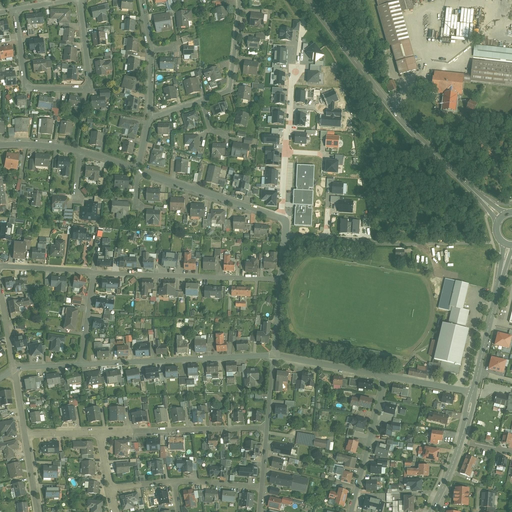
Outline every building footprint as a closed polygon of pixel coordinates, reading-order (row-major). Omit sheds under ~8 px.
[(132,0),(121,0),(121,9),(132,10),(132,0)] [(376,0),(379,8),(398,2),(401,12),(413,8),(410,0),(376,0)] [(401,12),(398,2),(379,8),(378,8),(389,47),(392,46),(409,41),(401,12)] [(104,6),(91,9),(93,18),(100,17),(101,23),(107,22),(105,15),(106,15),(105,11),(104,6)] [(221,8),(216,9),(217,14),(218,14),(219,20),(218,21),(228,20),(226,8),(221,8)] [(70,10),(51,10),(51,16),(54,16),(54,19),(59,19),(59,23),(63,23),(69,23),(70,23),(70,10)] [(191,12),(187,12),(177,13),(177,17),(178,17),(178,22),(179,28),(189,27),(188,20),(192,19),(191,12)] [(42,14),(26,16),(28,30),(33,29),(32,25),(43,23),(42,14)] [(264,15),(251,14),(250,26),(257,27),(257,28),(262,29),(262,27),(263,27),(264,15)] [(168,15),(155,18),(157,31),(157,28),(164,27),(165,28),(167,28),(168,29),(169,29),(168,27),(172,27),(170,17),(169,15),(168,15)] [(463,18),(462,33),(472,34),(473,19),(467,19),(467,16),(463,15),(463,18)] [(450,17),(449,30),(459,31),(461,18),(450,17)] [(130,21),(125,20),(125,21),(124,31),(134,32),(135,21),(130,21)] [(7,22),(0,22),(0,35),(2,35),(1,32),(9,31),(7,22)] [(280,41),(291,42),(293,30),(281,28),(280,41)] [(69,29),(64,29),(63,41),(66,41),(73,42),(74,30),(69,29)] [(104,33),(93,34),(94,47),(106,45),(105,40),(104,40),(103,34),(104,33)] [(256,39),(249,38),(248,46),(252,46),(252,48),(259,49),(260,40),(260,39),(256,39)] [(42,39),(29,41),(30,50),(35,50),(35,49),(37,49),(38,55),(44,54),(42,39)] [(137,40),(124,39),(123,46),(127,46),(127,51),(126,52),(132,52),(136,53),(137,40)] [(409,41),(392,46),(400,75),(417,70),(409,41)] [(306,51),(315,64),(325,56),(315,44),(306,51)] [(197,52),(194,52),(194,47),(194,46),(184,47),(184,56),(192,56),(192,60),(197,59),(197,52)] [(499,48),(475,46),(474,56),(498,59),(499,48)] [(2,48),(0,48),(0,53),(1,59),(13,57),(11,48),(5,49),(5,48),(2,48)] [(67,48),(65,48),(65,49),(65,53),(66,53),(65,61),(64,60),(64,61),(75,62),(77,49),(67,48)] [(273,64),(286,65),(287,50),(274,49),(273,64)] [(174,59),(161,59),(160,69),(167,69),(167,68),(174,68),(174,69),(174,65),(174,59)] [(45,60),(33,62),(34,70),(38,70),(38,73),(46,72),(46,69),(45,62),(45,60)] [(134,60),(129,60),(128,65),(129,65),(128,71),(127,71),(127,72),(138,73),(140,61),(134,60)] [(111,62),(104,63),(104,61),(95,62),(95,63),(96,63),(97,72),(96,72),(97,77),(105,76),(104,69),(112,68),(111,62)] [(254,63),(245,62),(243,74),(257,75),(259,64),(254,63)] [(511,66),(473,62),(471,76),(471,80),(511,84),(511,66)] [(222,80),(218,68),(204,72),(206,77),(209,76),(209,77),(211,76),(213,82),(222,80)] [(78,69),(68,69),(68,70),(67,81),(77,82),(78,69)] [(5,73),(0,74),(1,79),(2,83),(6,82),(7,86),(16,85),(14,72),(5,73)] [(464,75),(435,72),(433,92),(445,94),(457,95),(462,95),(463,82),(464,75)] [(274,86),(284,86),(285,74),(275,73),(274,86)] [(308,83),(319,84),(319,74),(309,73),(308,83)] [(138,81),(126,77),(123,84),(126,85),(125,90),(136,93),(138,88),(136,87),(138,81)] [(196,79),(185,82),(188,95),(200,92),(196,79)] [(393,80),(385,84),(389,92),(397,89),(393,80)] [(251,88),(240,87),(238,100),(250,101),(251,88)] [(175,91),(174,88),(165,89),(165,94),(167,93),(167,96),(166,96),(166,98),(167,97),(168,101),(167,101),(176,99),(176,95),(176,91),(175,91)] [(296,103),(305,104),(306,92),(297,91),(296,103)] [(326,110),(326,116),(321,116),(321,127),(340,128),(341,117),(342,111),(334,110),(335,103),(338,101),(334,91),(323,96),(328,106),(330,105),(330,110),(326,110)] [(274,104),(285,105),(285,95),(283,95),(275,94),(274,104)] [(457,95),(445,94),(443,110),(455,111),(457,95)] [(26,101),(26,97),(17,97),(17,106),(26,106),(26,101)] [(54,99),(40,97),(38,108),(45,109),(45,107),(52,109),(51,110),(52,110),(54,99)] [(82,99),(70,97),(68,106),(80,108),(81,106),(82,99)] [(91,98),(91,109),(105,108),(105,99),(104,97),(100,97),(91,98)] [(139,100),(128,98),(129,98),(128,107),(127,106),(126,111),(137,113),(139,100)] [(477,103),(470,101),(467,109),(473,112),(476,107),(477,103)] [(224,110),(222,104),(211,107),(215,116),(220,114),(220,113),(223,112),(223,111),(224,110)] [(249,115),(239,112),(236,124),(243,126),(244,123),(247,124),(249,115)] [(272,125),(283,125),(284,113),(280,113),(272,112),(272,125)] [(196,113),(183,117),(186,125),(187,129),(194,127),(192,127),(190,122),(198,119),(196,113)] [(298,114),(295,114),(295,126),(305,127),(306,115),(298,114)] [(131,122),(126,121),(125,121),(125,117),(124,117),(123,120),(121,119),(119,127),(129,129),(127,136),(129,136),(135,138),(139,123),(131,122)] [(29,119),(15,119),(16,133),(27,133),(27,125),(29,125),(29,119)] [(53,121),(43,120),(42,127),(41,133),(41,134),(51,135),(53,121)] [(72,124),(62,122),(60,134),(70,136),(68,136),(69,129),(71,129),(72,124)] [(169,125),(158,125),(158,134),(169,134),(169,130),(169,125)] [(103,134),(93,132),(91,145),(101,147),(103,135),(103,134)] [(295,134),(295,144),(306,145),(306,135),(295,134)] [(264,144),(279,145),(280,136),(264,135),(264,144)] [(198,136),(186,136),(186,143),(191,143),(191,151),(198,151),(199,151),(199,148),(198,136)] [(326,148),(338,149),(339,137),(327,136),(326,140),(326,148)] [(127,143),(124,142),(124,143),(122,153),(131,155),(134,145),(127,143)] [(247,146),(234,144),(232,156),(244,158),(244,160),(245,160),(247,146)] [(221,145),(216,145),(213,145),(212,154),(213,154),(213,159),(220,159),(220,155),(225,155),(225,151),(226,145),(221,145)] [(166,154),(153,152),(151,165),(163,167),(164,162),(166,154)] [(265,165),(279,166),(280,153),(267,152),(265,165)] [(18,156),(8,155),(6,166),(12,167),(11,168),(16,169),(17,161),(18,156)] [(49,156),(36,155),(35,160),(35,166),(48,167),(49,156)] [(70,159),(58,158),(58,160),(57,168),(63,169),(63,174),(63,176),(64,176),(66,176),(68,176),(68,175),(69,169),(70,159)] [(188,161),(178,161),(177,173),(187,174),(188,161)] [(325,174),(338,175),(339,161),(326,161),(325,174)] [(221,169),(211,166),(207,182),(221,186),(222,181),(218,180),(221,169)] [(294,226),(312,227),(313,209),(308,208),(308,205),(312,206),(313,191),(309,191),(309,188),(313,188),(314,166),(297,166),(296,188),(297,188),(297,190),(294,190),(293,205),(296,206),(296,208),(295,208),(294,226)] [(99,168),(86,167),(85,177),(92,178),(92,181),(98,182),(98,179),(98,178),(99,178),(99,168)] [(265,185),(277,186),(278,171),(265,171),(265,185)] [(245,178),(235,175),(234,182),(238,183),(236,192),(245,194),(248,181),(245,180),(245,178)] [(128,178),(119,178),(119,177),(115,177),(114,188),(114,187),(123,188),(123,189),(128,189),(129,178),(128,177),(128,178)] [(332,194),(343,195),(344,183),(333,183),(332,188),(332,194)] [(42,192),(33,191),(33,189),(26,188),(25,192),(23,192),(22,198),(35,199),(35,203),(31,203),(31,206),(40,208),(41,200),(42,192)] [(160,190),(147,190),(147,201),(160,202),(160,200),(160,194),(160,190)] [(266,206),(276,206),(277,192),(262,191),(261,201),(266,201),(266,206)] [(65,198),(53,197),(52,209),(65,209),(65,198)] [(185,200),(171,199),(171,210),(185,211),(185,200)] [(339,213),(353,214),(353,201),(339,201),(339,203),(339,213)] [(118,202),(112,202),(112,203),(111,212),(116,213),(116,211),(121,211),(121,214),(120,214),(120,215),(117,215),(117,219),(127,219),(128,203),(118,202)] [(95,203),(87,203),(87,209),(82,209),(82,220),(82,218),(88,219),(88,220),(96,220),(97,203),(95,203)] [(204,205),(191,205),(191,216),(204,217),(204,205)] [(155,211),(148,211),(147,221),(151,221),(151,225),(158,225),(158,221),(159,221),(160,212),(155,211)] [(225,211),(212,211),(212,220),(219,220),(219,223),(218,223),(218,224),(224,224),(224,220),(225,211)] [(245,218),(234,218),(234,229),(240,229),(240,228),(244,228),(244,229),(245,229),(245,218)] [(352,235),(359,235),(360,222),(352,221),(352,224),(348,224),(348,221),(341,220),(340,235),(347,235),(347,233),(352,234),(352,235)] [(11,226),(2,225),(0,237),(0,239),(9,241),(11,226)] [(268,226),(255,225),(255,232),(255,234),(267,235),(268,226)] [(86,230),(74,228),(73,240),(78,240),(78,238),(86,239),(87,235),(85,235),(86,230)] [(64,242),(56,242),(56,249),(51,249),(50,256),(51,256),(51,255),(56,256),(56,257),(63,257),(64,242)] [(23,243),(21,243),(15,243),(14,249),(13,259),(14,259),(19,259),(24,260),(26,244),(23,244),(23,243)] [(44,250),(33,250),(32,250),(32,259),(44,260),(45,250),(44,250)] [(107,251),(102,251),(102,252),(102,258),(97,258),(97,267),(101,267),(112,267),(113,258),(107,258),(107,252),(107,251)] [(272,253),(271,259),(265,258),(264,262),(264,268),(277,269),(277,260),(277,254),(272,253)] [(7,262),(10,257),(3,254),(1,259),(7,262)] [(145,254),(144,254),(144,257),(144,259),(144,269),(154,269),(154,260),(149,260),(149,254),(145,254)] [(136,256),(130,255),(129,259),(121,259),(120,259),(119,268),(135,268),(136,256)] [(169,256),(165,255),(165,260),(164,260),(164,269),(174,270),(174,261),(172,261),(169,260),(169,256)] [(216,259),(204,259),(203,270),(215,270),(215,265),(216,265),(216,259)] [(257,260),(252,260),(252,264),(246,264),(246,272),(257,273),(257,260)] [(186,261),(185,261),(185,270),(195,271),(196,262),(190,261),(186,261)] [(225,263),(224,271),(235,272),(235,263),(230,263),(225,263)] [(59,278),(52,277),(52,280),(51,286),(51,287),(60,287),(59,292),(65,292),(66,279),(59,278)] [(82,278),(78,277),(78,278),(75,278),(73,279),(72,282),(74,285),(74,288),(80,289),(79,295),(84,296),(85,289),(84,289),(85,284),(86,283),(86,281),(85,279),(82,279),(82,278)] [(22,282),(14,283),(14,278),(5,280),(6,289),(7,289),(7,288),(14,287),(15,288),(15,287),(16,292),(24,291),(22,282)] [(122,282),(114,282),(114,281),(109,280),(106,280),(102,280),(102,282),(101,282),(101,285),(102,285),(102,289),(117,289),(117,288),(121,288),(122,282)] [(154,281),(143,281),(143,290),(148,290),(153,290),(154,281)] [(174,281),(164,281),(164,289),(160,289),(160,295),(163,295),(163,298),(169,298),(169,295),(175,296),(175,292),(176,282),(174,282),(174,281)] [(469,284),(456,281),(450,307),(453,307),(449,325),(465,329),(469,311),(463,309),(469,284)] [(199,286),(187,285),(187,291),(184,291),(184,292),(184,296),(198,296),(199,286)] [(251,288),(232,287),(232,296),(251,297),(251,288)] [(207,288),(205,288),(205,292),(205,298),(222,298),(222,288),(207,288)] [(107,301),(97,299),(96,308),(106,309),(107,301)] [(18,301),(9,302),(12,319),(23,317),(22,312),(20,312),(19,307),(18,301)] [(78,311),(63,308),(61,316),(66,317),(64,329),(75,331),(78,311)] [(103,321),(94,320),(93,328),(97,328),(97,329),(102,329),(103,321)] [(449,325),(443,323),(439,342),(436,352),(435,359),(434,359),(460,366),(463,356),(465,357),(466,353),(464,352),(469,330),(465,329),(449,325)] [(264,334),(258,333),(258,343),(269,344),(270,334),(264,334)] [(508,336),(498,334),(495,345),(509,349),(511,337),(508,336)] [(65,337),(49,335),(48,341),(49,340),(52,340),(51,348),(53,348),(52,351),(59,352),(63,352),(64,342),(65,342),(65,337)] [(224,343),(224,335),(217,335),(217,343),(217,352),(227,351),(226,343),(224,343)] [(15,339),(16,348),(22,347),(22,348),(27,347),(25,337),(19,338),(15,339)] [(439,342),(433,340),(430,350),(436,352),(439,342)] [(248,341),(237,342),(237,351),(249,350),(248,341)] [(31,356),(43,354),(41,342),(29,343),(31,356)] [(109,348),(103,349),(102,343),(94,343),(95,349),(97,349),(98,358),(109,358),(109,348)] [(150,344),(136,345),(136,348),(136,356),(150,355),(150,344)] [(206,344),(196,345),(196,353),(207,353),(206,344)] [(178,345),(178,354),(188,354),(188,345),(183,345),(178,345)] [(167,346),(156,346),(157,355),(167,354),(167,346)] [(128,348),(117,348),(117,357),(128,356),(128,348)] [(499,360),(492,358),(489,370),(496,371),(499,360)] [(460,366),(434,359),(435,359),(433,359),(432,364),(429,364),(428,367),(431,368),(432,369),(440,370),(458,374),(460,366)] [(506,361),(499,360),(496,371),(503,373),(506,361)] [(237,363),(227,363),(227,372),(237,372),(237,363)] [(218,364),(207,364),(207,367),(206,367),(206,373),(206,376),(207,376),(207,373),(210,373),(213,379),(219,379),(218,372),(218,364)] [(198,365),(188,365),(189,377),(194,376),(194,379),(198,379),(198,378),(198,376),(198,365)] [(178,368),(166,368),(166,374),(166,379),(167,379),(178,378),(178,368)] [(154,370),(147,371),(146,371),(147,377),(148,380),(160,378),(158,369),(153,370),(154,370)] [(259,369),(247,370),(248,380),(246,380),(247,387),(255,387),(255,386),(253,386),(253,380),(259,379),(259,375),(259,369)] [(427,372),(410,369),(409,375),(426,379),(427,374),(427,372)] [(139,370),(131,371),(131,372),(126,373),(126,372),(128,383),(132,383),(132,384),(133,384),(133,381),(140,380),(139,370)] [(120,371),(112,372),(106,373),(108,384),(108,382),(113,382),(113,383),(120,382),(121,382),(121,379),(120,371)] [(95,373),(90,374),(90,373),(86,374),(87,382),(88,385),(92,385),(93,388),(94,388),(97,388),(98,387),(97,384),(101,384),(102,384),(101,378),(100,372),(95,372),(95,373)] [(289,373),(278,372),(276,392),(282,393),(283,382),(288,383),(289,373)] [(80,373),(66,375),(67,380),(67,385),(69,385),(81,383),(80,373)] [(59,374),(46,376),(48,385),(60,383),(60,379),(59,374)] [(314,375),(304,374),(303,382),(313,383),(314,375)] [(38,377),(24,380),(26,391),(36,390),(35,383),(39,382),(38,377)] [(343,378),(334,377),(334,378),(333,379),(332,382),(334,383),(334,385),(342,386),(343,378)] [(373,381),(360,380),(359,387),(359,388),(359,386),(364,387),(364,389),(372,390),(373,381)] [(404,387),(394,385),(392,393),(402,395),(404,387)] [(10,391),(0,392),(0,399),(1,406),(12,404),(11,404),(10,396),(10,391)] [(454,396),(444,394),(442,402),(452,404),(454,396)] [(511,394),(511,395),(510,396),(507,395),(507,397),(498,395),(496,397),(494,403),(495,403),(495,402),(501,403),(501,404),(508,406),(507,409),(511,409),(511,394)] [(372,400),(361,397),(361,400),(353,399),(351,405),(354,406),(353,409),(359,411),(359,407),(360,407),(370,409),(372,400)] [(397,407),(387,404),(385,413),(395,415),(397,407)] [(287,406),(275,405),(274,414),(286,415),(287,406)] [(201,406),(201,407),(199,407),(199,413),(194,413),(194,424),(203,424),(203,420),(206,420),(205,413),(205,407),(202,407),(202,406),(201,406)] [(73,407),(62,408),(62,409),(63,409),(65,415),(63,416),(64,422),(76,420),(73,407)] [(96,407),(87,409),(88,413),(87,413),(87,414),(88,414),(90,423),(101,421),(98,407),(96,407)] [(123,407),(110,408),(111,422),(124,421),(123,407)] [(182,408),(172,410),(174,423),(174,422),(178,421),(178,423),(183,422),(182,416),(184,416),(182,408)] [(165,409),(159,410),(158,410),(156,410),(158,419),(157,419),(157,424),(167,422),(166,415),(167,415),(166,409),(165,409)] [(39,412),(30,414),(32,423),(41,422),(39,412)] [(133,414),(134,420),(134,424),(148,422),(146,412),(133,414)] [(262,413),(253,412),(253,417),(252,417),(252,421),(261,422),(262,413)] [(222,423),(222,413),(213,413),(214,423),(222,423)] [(243,422),(243,413),(234,414),(234,423),(243,422)] [(445,416),(434,413),(433,417),(429,416),(428,420),(447,425),(449,417),(445,416)] [(367,421),(357,418),(356,420),(348,417),(347,423),(350,424),(349,429),(354,430),(354,431),(355,431),(364,433),(364,430),(365,430),(367,421)] [(13,421),(10,421),(10,422),(8,423),(8,422),(0,422),(0,424),(1,432),(7,431),(8,436),(16,434),(13,421)] [(391,427),(383,426),(382,428),(381,428),(381,433),(382,433),(381,436),(391,437),(392,430),(392,427),(391,427)] [(511,431),(505,430),(505,434),(504,433),(502,443),(510,445),(511,437),(511,433),(511,431)] [(443,433),(432,431),(430,443),(437,444),(438,441),(442,441),(443,433)] [(214,438),(214,435),(209,436),(210,439),(209,439),(209,447),(218,446),(218,438),(214,438)] [(234,437),(233,435),(225,435),(225,445),(236,444),(236,445),(237,445),(237,444),(239,444),(239,437),(234,437)] [(327,442),(316,439),(315,442),(297,439),(296,443),(314,447),(314,446),(326,448),(327,442)] [(158,440),(147,440),(147,451),(152,451),(152,450),(160,449),(160,450),(161,450),(160,440),(158,440)] [(184,440),(170,440),(171,450),(171,448),(176,448),(176,450),(184,450),(184,440)] [(359,443),(350,440),(348,447),(347,451),(356,453),(359,443)] [(4,444),(3,444),(3,445),(6,458),(13,457),(12,450),(18,448),(16,441),(4,444)] [(59,454),(58,441),(52,442),(54,442),(54,444),(43,444),(43,454),(43,453),(50,453),(50,454),(51,454),(59,454)] [(131,441),(116,442),(116,456),(127,455),(126,455),(126,448),(130,447),(130,450),(131,450),(131,443),(131,441)] [(92,442),(82,443),(76,443),(76,449),(82,449),(82,455),(87,455),(92,455),(92,442)] [(257,443),(247,442),(246,451),(251,451),(250,456),(259,457),(259,452),(259,447),(257,447),(257,443)] [(387,446),(378,443),(375,454),(388,458),(390,447),(387,446)] [(289,447),(275,444),(274,452),(281,454),(281,452),(286,453),(286,455),(291,455),(292,449),(292,447),(289,447)] [(439,451),(426,448),(426,449),(424,455),(424,458),(437,460),(439,451)] [(351,458),(340,455),(338,461),(346,463),(345,467),(354,470),(357,460),(356,460),(351,458)] [(467,456),(460,474),(469,477),(472,471),(470,470),(472,465),(474,466),(476,460),(467,456)] [(508,459),(499,457),(497,466),(506,468),(508,459)] [(287,460),(274,458),(272,467),(285,470),(287,460)] [(9,465),(8,465),(10,465),(11,472),(10,472),(11,478),(23,476),(19,462),(18,462),(9,465)] [(86,462),(82,462),(82,463),(82,467),(84,467),(84,474),(82,474),(82,475),(94,475),(94,463),(86,462)] [(162,462),(153,463),(154,463),(154,468),(153,469),(154,475),(164,474),(162,462)] [(192,465),(192,462),(177,462),(177,467),(183,467),(183,473),(192,473),(192,470),(192,465)] [(129,463),(116,464),(117,473),(129,472),(129,463)] [(378,464),(371,463),(371,473),(374,473),(375,474),(377,474),(378,474),(381,474),(382,467),(382,464),(378,464)] [(429,466),(420,465),(419,470),(419,476),(429,476),(429,466)] [(53,467),(44,467),(43,478),(57,478),(58,467),(53,467)] [(227,468),(218,467),(218,468),(211,467),(210,477),(217,477),(226,478),(227,468)] [(258,468),(249,467),(249,472),(248,477),(257,478),(258,468)] [(343,469),(338,468),(336,475),(343,476),(342,481),(350,484),(353,474),(344,472),(345,470),(343,469)] [(293,478),(272,473),(270,483),(291,488),(293,478)] [(308,480),(293,477),(293,478),(291,488),(291,489),(306,492),(308,480)] [(408,478),(400,478),(400,486),(405,486),(405,480),(408,480),(408,478)] [(421,481),(412,480),(412,486),(412,491),(421,491),(421,481)] [(371,481),(367,481),(367,490),(377,490),(377,483),(377,481),(371,481)] [(99,483),(89,482),(88,493),(98,494),(99,483)] [(22,483),(13,485),(16,498),(25,496),(22,483)] [(280,490),(271,488),(270,494),(278,496),(280,490)] [(469,489),(456,488),(456,492),(455,491),(455,492),(454,494),(455,495),(456,495),(455,498),(454,499),(454,501),(455,501),(455,505),(468,506),(469,501),(468,501),(469,494),(469,489)] [(57,489),(46,489),(46,498),(54,498),(54,497),(59,497),(59,498),(59,489),(57,489)] [(348,491),(339,489),(338,495),(337,499),(335,505),(344,508),(345,507),(346,505),(345,504),(347,495),(348,495),(349,492),(348,492),(348,491)] [(194,490),(184,491),(185,501),(186,501),(187,507),(192,507),(191,499),(194,499),(194,500),(195,500),(195,499),(194,490)] [(215,491),(206,491),(206,497),(205,503),(205,502),(211,503),(212,502),(217,503),(218,493),(214,493),(215,491)] [(167,492),(158,494),(160,506),(169,504),(168,499),(167,493),(167,492)] [(236,493),(223,492),(222,502),(235,503),(236,493)] [(336,493),(331,492),(329,499),(334,500),(335,499),(337,499),(338,495),(336,494),(336,493)] [(137,494),(122,497),(124,509),(133,508),(132,501),(137,499),(138,499),(137,494)] [(253,495),(243,494),(243,500),(242,507),(248,508),(248,507),(252,507),(252,508),(253,508),(253,502),(252,502),(253,495)] [(414,497),(405,497),(404,501),(399,501),(399,511),(404,511),(413,511),(414,507),(414,503),(414,500),(414,497)] [(281,500),(271,498),(269,507),(279,509),(281,500)] [(365,498),(363,509),(367,510),(367,509),(378,511),(382,511),(385,503),(365,498)] [(102,502),(88,501),(88,508),(92,508),(91,511),(101,511),(101,510),(102,506),(102,502)] [(27,511),(26,503),(17,504),(17,505),(19,504),(19,508),(18,509),(18,511),(27,511)]
